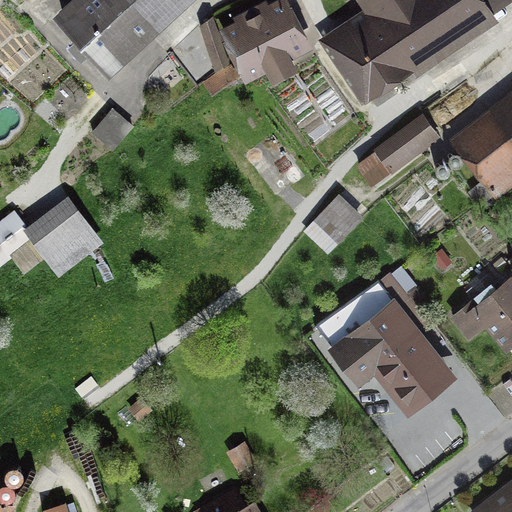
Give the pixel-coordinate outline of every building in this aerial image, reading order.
[(73,0),(61,11),(113,69),(190,0),(73,0)] [(264,0),(223,24),(253,76),(272,66),(279,78),(304,63),(298,53),(320,40),(295,0),(264,0)] [(337,45),(367,89),(498,3),(495,0),(370,0),(381,16),(337,45)] [(214,21),(202,30),(217,73),(230,63),(214,21)] [(511,88),(453,132),(499,193),(511,182),(511,88)] [(133,124),(111,109),(93,134),(115,150),(133,124)] [(354,156),(371,181),(437,135),(419,111),(354,156)] [(450,166),(452,168),(453,169),(456,170),(458,170),(460,170),(462,168),(463,166),(464,164),(464,162),(463,160),(462,158),(460,157),(457,156),(455,156),(453,157),(451,159),(450,161),(450,164),(450,166)] [(435,174),(437,176),(438,177),(441,178),(443,178),(445,177),(447,176),(449,174),(449,172),(449,170),(448,167),(447,165),(445,164),(442,164),(440,164),(438,165),(436,167),(435,169),(435,171),(435,174)] [(289,183),(292,184),(294,185),(297,184),(299,183),(301,181),(301,178),(301,176),(300,173),(299,171),(297,170),(294,169),(292,170),(289,171),(288,172),(286,174),(286,177),(286,179),(288,182),(289,183)] [(69,192),(25,224),(47,254),(58,269),(102,237),(69,192)] [(313,220),(337,244),(363,218),(339,193),(313,220)] [(22,272),(47,254),(25,224),(13,209),(0,218),(0,268),(13,260),(22,272)] [(502,349),(511,340),(511,266),(469,304),(464,298),(449,311),(467,333),(479,323),(502,349)] [(410,402),(458,371),(403,288),(335,333),(363,374),(382,361),(410,402)] [(126,337),(138,353),(156,339),(144,323),(126,337)] [(230,441),(244,464),(263,452),(249,429),(230,441)] [(11,478),(13,480),(16,481),(19,481),(22,480),(24,478),(26,476),(27,473),(26,470),(25,467),(23,465),(21,464),(18,463),(15,463),(12,465),(10,467),(9,470),(9,472),(9,475),(11,478)] [(511,511),(511,471),(465,508),(468,511),(511,511)] [(0,493),(0,494),(2,496),(5,497),(8,497),(11,496),(13,494),(15,492),(16,489),(16,486),(15,483),(13,481),(10,479),(7,479),(4,479),(2,481),(0,482),(0,493)] [(270,511),(258,488),(211,511),(270,511)] [(74,511),(66,495),(42,506),(44,511),(74,511)] [(0,511),(14,511),(18,500),(0,496),(0,511)]
